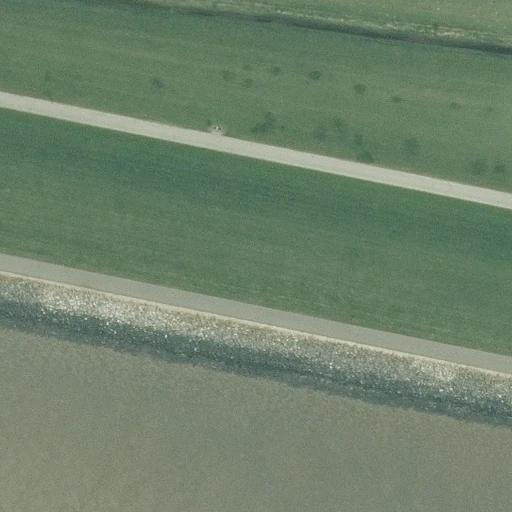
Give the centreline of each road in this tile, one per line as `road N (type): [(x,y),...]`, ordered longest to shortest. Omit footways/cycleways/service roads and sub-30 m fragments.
road 1 (unclassified): [(511,207),(0,104)]
road 2 (unclassified): [(0,278),(511,381)]
